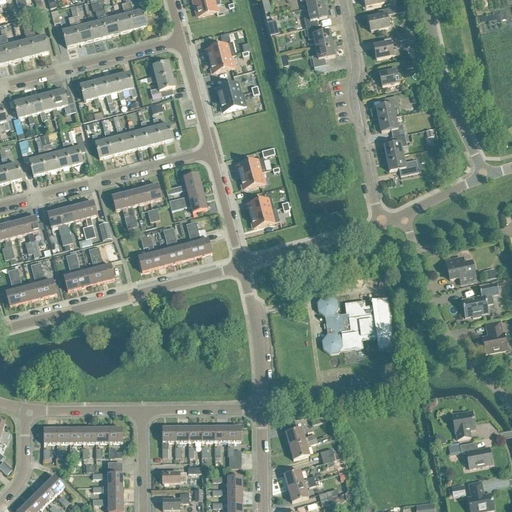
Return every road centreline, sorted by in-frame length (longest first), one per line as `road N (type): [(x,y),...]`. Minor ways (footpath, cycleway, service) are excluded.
road 1 (residential): [(0,329),(243,267)]
road 2 (residential): [(379,228),(342,0)]
road 3 (residential): [(405,217),(439,323),(511,411)]
road 4 (residential): [(0,209),(211,152)]
road 5 (residential): [(0,87),(180,40)]
road 6 (residential): [(485,175),(452,105),(427,0)]
road 7 (residential): [(257,410),(257,341),(243,267)]
road 8 (residential): [(243,267),(379,228)]
